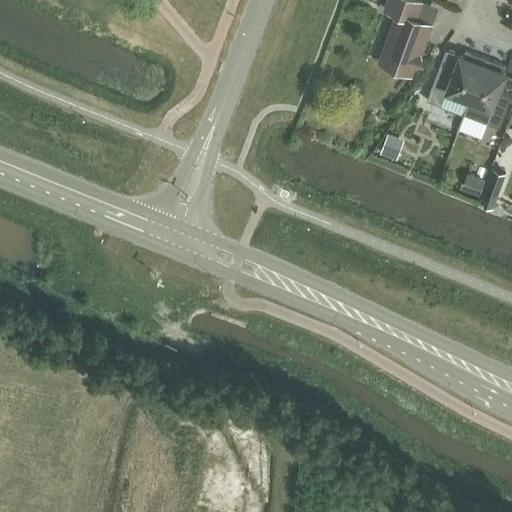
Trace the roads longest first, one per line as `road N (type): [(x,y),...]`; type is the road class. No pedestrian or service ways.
road 1 (unclassified): [(170,234),(264,0)]
road 2 (secondary): [(357,319),(170,234)]
road 3 (secondary): [(170,234),(0,167)]
road 4 (secondary): [(357,319),(511,384)]
